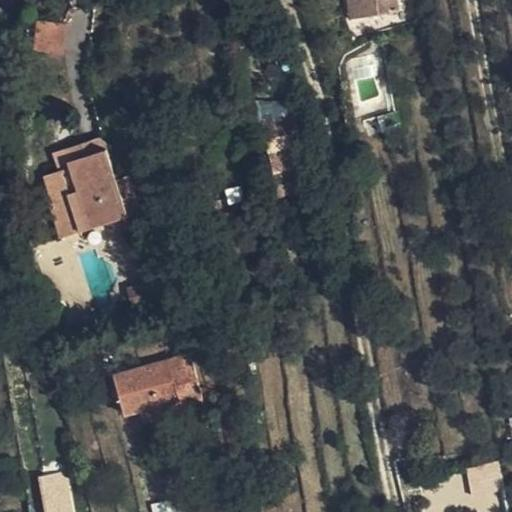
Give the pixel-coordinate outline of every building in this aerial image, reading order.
[(347,0),(351,19),(368,16),(364,0),(347,0)] [(364,0),(368,16),(399,12),(397,0),(364,0)] [(64,54),(68,24),(39,22),(37,50),(64,54)] [(105,137),(103,137),(55,153),(61,171),(73,167),(72,161),(108,149),(105,137)] [(73,167),(61,171),(47,175),(54,198),(63,195),(75,234),(112,222),(129,216),(117,180),(108,149),(72,161),(73,167)] [(291,167),(275,171),(280,199),(296,196),(291,167)] [(130,176),(117,180),(129,216),(136,214),(141,212),(130,176)] [(63,195),(54,198),(51,199),(48,200),(62,238),(75,234),(63,195)] [(225,213),(223,200),(209,203),(211,215),(225,213)] [(133,229),(129,216),(112,222),(117,237),(127,234),(126,231),(133,229)] [(107,333),(93,336),(94,346),(108,343),(107,333)] [(187,355),(171,360),(173,371),(190,365),(187,355)] [(173,371),(171,360),(114,376),(125,415),(142,410),(181,399),(184,409),(200,405),(190,365),(173,371)] [(181,399),(142,410),(144,420),(184,409),(181,399)] [(37,475),(43,511),(73,511),(66,470),(37,475)]
